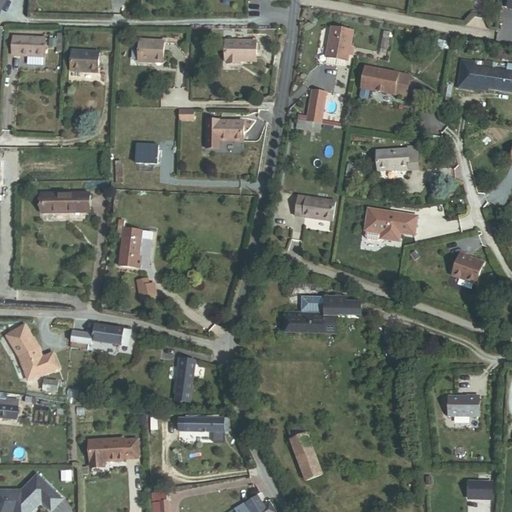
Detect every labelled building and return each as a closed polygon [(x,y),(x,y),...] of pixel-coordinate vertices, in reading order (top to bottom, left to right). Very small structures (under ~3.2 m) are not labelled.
[(353,32),(332,28),(327,57),(348,61),(349,54),(353,54),(354,49),(350,48),(353,32)] [(13,56),(44,58),(46,39),(14,37),(13,56)] [(141,63),(163,63),(164,43),(141,42),(141,63)] [(241,62),(257,63),(257,43),(227,43),(226,62),(229,62),(229,65),(241,65),(241,62)] [(87,73),(99,74),(100,54),(74,52),(72,68),(88,69),(87,73)] [(476,63),(462,60),(458,88),(478,91),(479,89),(511,94),(511,64),(508,64),(506,71),(496,70),(497,65),(495,65),(495,63),(485,61),(485,63),(476,61),(476,63)] [(369,93),(404,99),(408,78),(365,70),(361,92),(359,100),(361,102),(365,103),(367,101),(369,93)] [(326,94),(312,92),(307,123),(321,125),(326,94)] [(193,121),(193,109),(180,109),(179,120),(193,121)] [(245,143),(245,123),(207,122),(207,149),(220,149),(220,142),(245,143)] [(321,125),(307,123),(297,122),(296,129),(306,131),(305,134),(319,136),(321,125)] [(138,164),(158,165),(159,146),(138,145),(138,164)] [(411,172),(419,171),(417,148),(406,149),(406,152),(376,154),(378,174),(401,172),(401,175),(411,175),(411,172)] [(119,184),(125,184),(123,165),(117,166),(119,184)] [(43,214),(90,213),(90,196),(43,196),(43,214)] [(295,219),(332,225),(335,204),(298,199),(295,219)] [(365,237),(367,240),(379,241),(381,239),(399,242),(401,234),(415,236),(418,217),(369,209),(365,231),(366,231),(365,237)] [(122,256),(141,258),(143,240),(143,233),(119,230),(118,239),(124,240),(122,256)] [(143,240),(153,241),(153,234),(143,233),(143,240)] [(467,257),(468,255),(461,253),(452,275),(476,284),(484,263),(467,257)] [(286,334),(338,335),(338,320),(362,320),(362,303),(348,303),(348,298),(326,298),(303,298),(303,314),(287,314),(286,334)] [(55,353),(44,356),(26,324),(5,335),(30,381),(61,369),(55,353)] [(94,342),(128,347),(131,332),(96,326),(96,330),(94,338),(94,342)] [(176,401),(189,403),(196,362),(182,360),(176,401)] [(58,392),(59,383),(44,380),(43,390),(58,392)] [(479,417),(479,396),(471,396),(471,398),(449,397),(449,416),(479,417)] [(0,417),(16,419),(17,409),(13,409),(13,403),(5,402),(0,401),(0,417)] [(186,432),(232,433),(232,420),(186,419),(186,432)] [(320,478),(324,477),(303,424),(287,430),(308,483),(320,478)] [(139,458),(138,440),(125,440),(89,441),(91,468),(105,467),(104,462),(109,462),(109,463),(126,462),(126,459),(139,458)] [(52,511),(63,502),(39,476),(22,492),(0,491),(0,511),(33,511),(43,503),(51,511),(52,511)] [(468,500),(492,500),(493,482),(469,482),(468,500)] [(264,508),(258,498),(248,505),(247,504),(236,511),(237,511),(275,511),(270,504),(264,508)]
